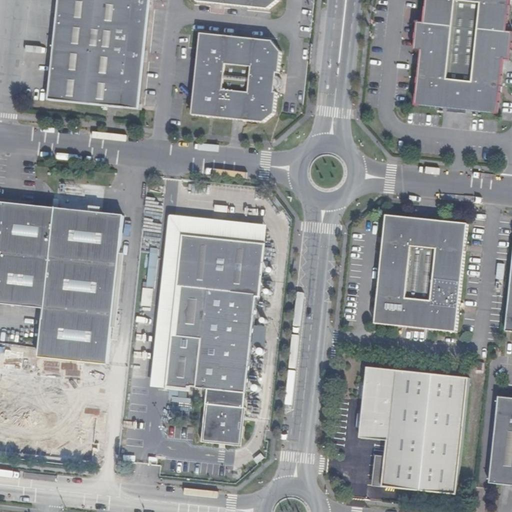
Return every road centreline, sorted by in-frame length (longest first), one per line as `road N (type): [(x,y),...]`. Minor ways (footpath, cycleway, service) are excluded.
road 1 (unclassified): [(0,137),(298,170)]
road 2 (unclassified): [(295,487),(323,200)]
road 3 (unclassified): [(0,486),(246,511)]
road 4 (unclassified): [(353,176),(511,194)]
road 5 (unclassified): [(329,145),(345,9)]
